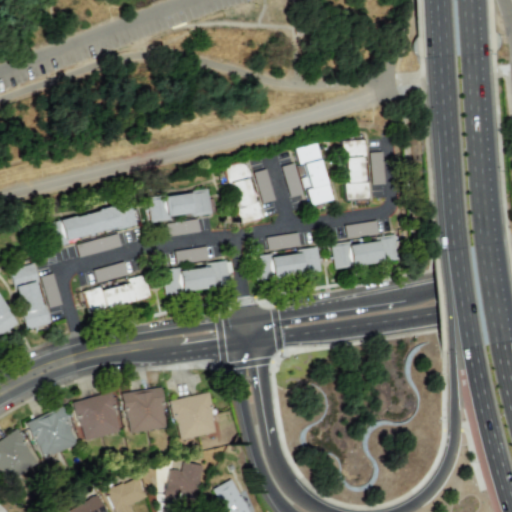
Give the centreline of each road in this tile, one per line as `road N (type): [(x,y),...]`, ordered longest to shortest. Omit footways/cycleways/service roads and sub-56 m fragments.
road 1 (primary): [(498,336),(463,0)]
road 2 (primary): [(455,399),(455,445),(443,477),(403,511),(316,508),(289,487),(273,458)]
road 3 (primary): [(149,348),(210,362),(240,384),(268,484),(292,511)]
road 4 (primary): [(444,129),(470,344)]
road 5 (primary): [(444,129),(450,341)]
road 6 (tertiary): [(249,331),(414,303)]
road 7 (primary): [(470,344),(511,500)]
road 8 (tertiary): [(0,397),(96,356),(149,348)]
road 9 (primary): [(273,458),(249,331)]
road 10 (primary): [(436,0),(444,129)]
